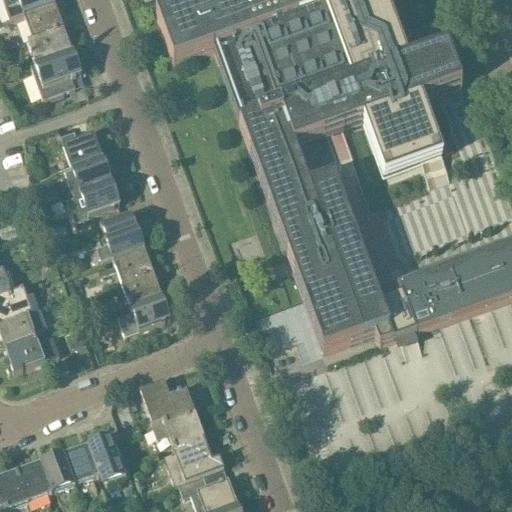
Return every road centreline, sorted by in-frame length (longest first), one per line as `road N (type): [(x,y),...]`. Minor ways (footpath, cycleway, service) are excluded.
road 1 (residential): [(216,352),(90,0)]
road 2 (residential): [(0,421),(17,425),(216,352)]
road 3 (residential): [(277,511),(216,352)]
